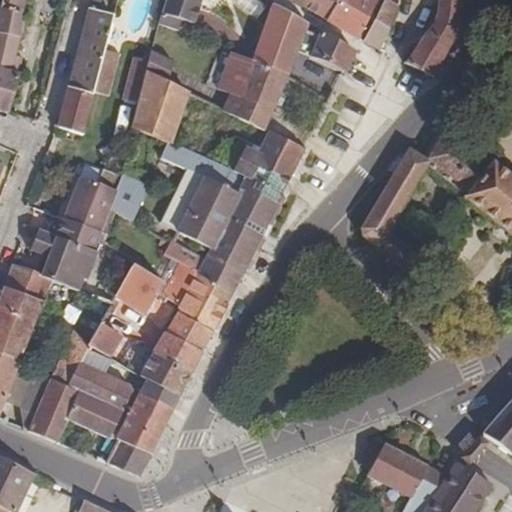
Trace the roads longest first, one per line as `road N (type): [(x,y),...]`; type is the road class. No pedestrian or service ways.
road 1 (residential): [(318,226),(284,255),(188,437),(180,482)]
road 2 (tertiary): [(452,371),(180,482)]
road 3 (residential): [(488,0),(459,79),(318,226)]
road 4 (residential): [(180,482),(147,499),(116,496),(0,439)]
road 5 (residential): [(452,371),(318,226)]
road 6 (residential): [(318,226),(312,219),(385,74)]
road 7 (residential): [(385,74),(274,0)]
